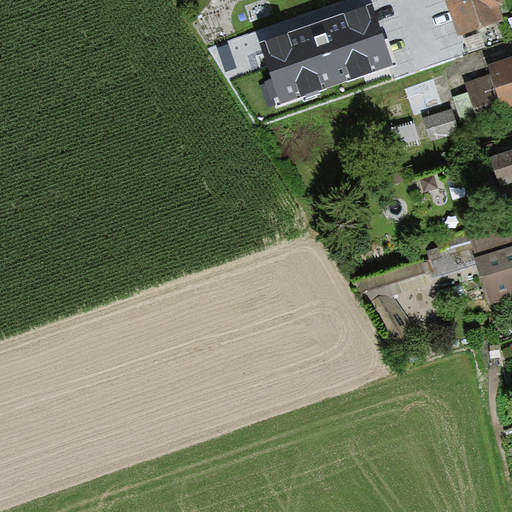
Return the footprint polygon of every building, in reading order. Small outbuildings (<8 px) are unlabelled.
[(494,0),(444,0),(456,34),(501,19),(494,0)] [(511,110),(511,55),(487,63),(491,76),(467,84),(470,93),(455,98),(460,115),(499,104),(502,114),(511,110)] [(430,80),(403,89),(412,113),(439,104),(430,80)] [(447,113),(423,120),(429,138),(453,130),(447,113)] [(511,151),(492,157),(499,183),(511,178),(511,151)] [(511,293),(511,223),(509,215),(436,239),(440,250),(470,240),(489,301),(511,293)]
